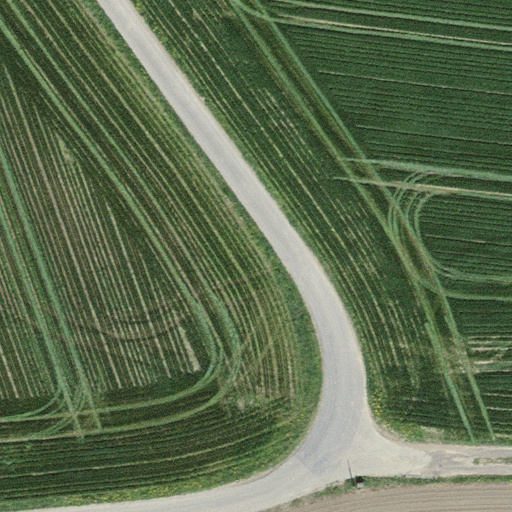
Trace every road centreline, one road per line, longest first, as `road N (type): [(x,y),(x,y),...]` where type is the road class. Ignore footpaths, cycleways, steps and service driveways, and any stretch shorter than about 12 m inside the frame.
road 1 (unclassified): [(102,0),(293,254),(323,352),(336,451),(263,511)]
road 2 (track): [(336,451),(511,463)]
